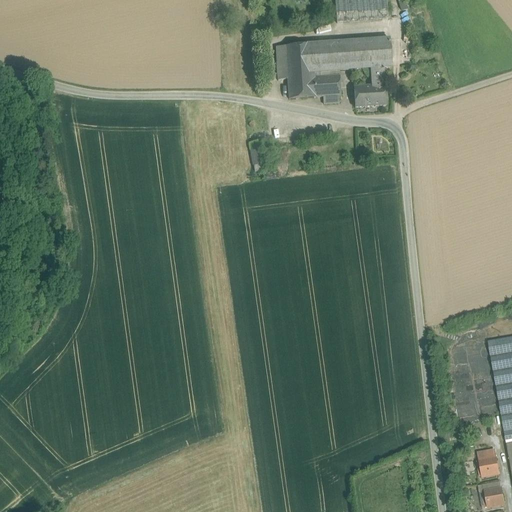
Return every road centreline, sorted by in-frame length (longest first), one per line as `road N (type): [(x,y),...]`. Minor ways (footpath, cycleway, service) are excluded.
road 1 (tertiary): [(443,511),(399,130),(223,97),(96,95),(0,69)]
road 2 (track): [(391,124),(414,106),(511,75)]
